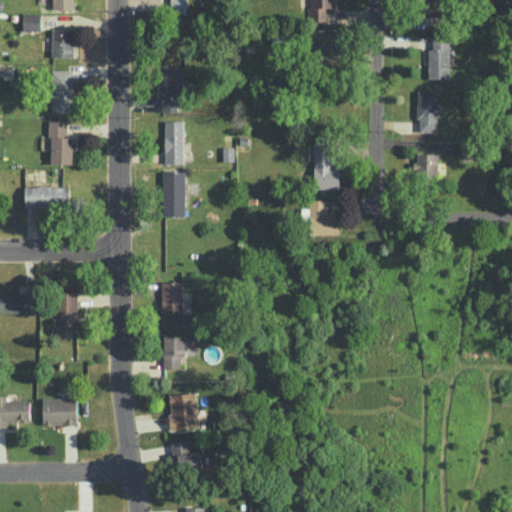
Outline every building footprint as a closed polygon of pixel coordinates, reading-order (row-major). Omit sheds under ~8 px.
[(52,0),(53,9),(75,8),(74,0),(52,0)] [(170,0),(171,13),(187,13),(186,0),(170,0)] [(310,0),(310,21),(326,21),(326,6),(335,6),(335,0),(310,0)] [(424,15),(431,16),(430,21),(441,23),(444,4),(426,1),(424,15)] [(23,30),(41,30),(41,12),(23,13),(23,30)] [(74,57),(75,29),(52,28),(52,56),(74,57)] [(429,78),(450,78),(450,38),(433,38),(433,49),(428,49),(429,78)] [(320,57),(320,65),(337,65),(336,39),(314,40),(315,58),(320,57)] [(183,66),(161,65),(161,111),(182,111),(183,66)] [(51,70),(52,112),(74,112),(73,69),(51,70)] [(437,131),(438,90),(418,90),(418,131),(437,131)] [(73,164),(74,137),(67,136),(67,120),(51,119),(50,163),(73,164)] [(165,163),(183,163),(183,120),(165,120),(165,163)] [(340,187),(339,165),(333,165),(332,140),(308,140),(308,160),(314,160),(315,188),(340,187)] [(438,153),(417,153),(417,161),(415,161),(415,175),(437,175),(438,153)] [(164,170),(163,215),(185,216),(186,171),(164,170)] [(26,207),(70,206),(69,185),(25,186),(26,207)] [(340,211),(328,212),(328,198),(309,199),(310,233),(341,233),(340,211)] [(182,281),(161,281),(162,326),(183,325),(182,281)] [(58,337),(78,336),(77,291),(57,292),(58,337)] [(0,311),(26,312),(26,293),(0,292),(0,311)] [(164,368),(180,367),(180,360),(186,360),(186,346),(197,346),(197,334),(164,335),(164,368)] [(169,393),(171,428),(198,427),(196,392),(169,393)] [(31,421),(30,400),(7,400),(7,395),(0,394),(0,426),(8,426),(8,421),(31,421)] [(43,424),(78,424),(78,397),(43,397),(43,424)] [(202,451),(190,452),(189,439),(174,441),(177,473),(204,470),(202,451)]
